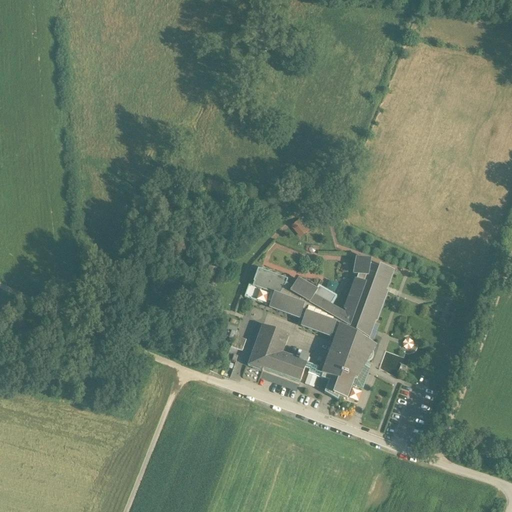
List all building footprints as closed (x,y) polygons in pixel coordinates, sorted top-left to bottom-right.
[(331,308),(313,298),(316,291),(297,281),(293,289),(286,285),(279,297),(274,296),(271,306),(269,309),(300,321),(303,322),(300,328),(330,338),(332,335),(336,336),(336,337),(322,375),(317,373),(318,368),(307,364),(304,369),(309,371),(308,375),(328,383),(324,395),(337,401),(338,397),(347,400),(352,386),(354,379),(356,380),(364,366),(367,362),(369,362),(372,360),(373,357),(374,354),(373,352),(373,351),(375,347),(366,342),(367,340),(368,340),(375,323),(376,323),(387,293),(386,292),(393,272),(380,268),(379,269),(369,265),(371,262),(356,259),(353,274),(357,276),(355,281),(344,311),(346,311),(344,315),(331,308)] [(264,271),(260,271),(258,271),(253,284),(254,284),(253,287),(252,288),(271,295),(274,296),(279,297),(286,285),(287,281),(286,281),(285,278),(281,279),(279,278),(278,276),(274,277),(274,276),(272,276),(272,275),(271,275),(271,273),(267,274),(266,274),(265,273),(264,271)] [(271,295),(252,288),(253,287),(252,287),(250,286),(249,285),(244,298),(267,307),(267,305),(271,306),(274,296),(271,295)] [(288,337),(262,327),(262,328),(261,332),(264,333),(251,368),(262,372),(263,370),(299,383),(304,369),(307,364),(309,358),(301,356),(299,361),(282,355),(288,337)] [(246,341),(235,337),(231,348),(242,352),(246,341)] [(364,366),(356,380),(354,379),(352,386),(363,389),(370,370),(364,366)]
